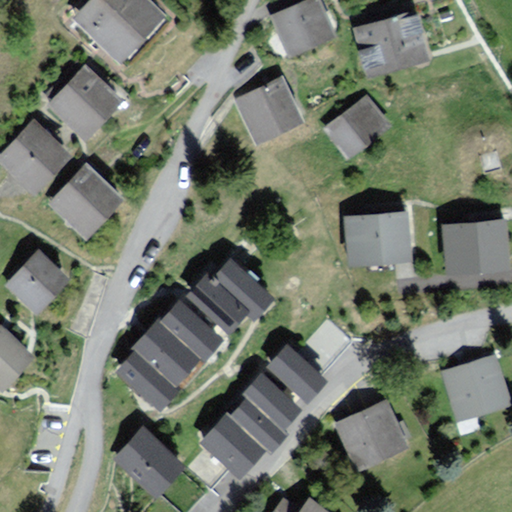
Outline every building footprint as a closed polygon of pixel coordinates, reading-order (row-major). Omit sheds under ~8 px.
[(144,0),(92,0),(76,19),(122,57),(160,13),(144,0)] [(317,0),(305,0),(281,12),(296,41),(330,24),(317,0)] [(411,11),(360,29),(376,74),(427,56),(411,11)] [(85,65),(51,101),(86,133),(119,98),(85,65)] [(282,82),(244,102),(262,136),(300,116),(282,82)] [(365,96),(325,128),(352,161),(392,130),(365,96)] [(34,126),(3,161),(31,185),(62,150),(34,126)] [(85,168),(55,202),(87,230),(117,196),(85,168)] [(403,213),(345,217),(347,253),(406,248),(403,213)] [(511,256),(510,223),(444,227),(446,265),(511,261),(511,256)] [(38,253),(13,281),(37,303),(62,276),(38,253)] [(211,273),(190,295),(217,320),(223,325),(243,303),(251,310),(266,294),(247,277),(232,263),(217,279),(211,273)] [(163,325),(162,326),(157,323),(155,326),(141,343),(135,350),(138,353),(123,370),(141,386),(158,401),(175,382),(173,380),(193,356),(196,359),(217,334),(198,318),(180,304),(163,325)] [(0,329),(0,381),(5,385),(30,356),(0,329)] [(290,346),(271,366),(304,396),(322,376),(290,346)] [(464,372),(448,376),(461,417),(506,403),(494,362),(464,372)] [(251,388),(245,396),(247,398),(234,413),(231,417),(227,414),(220,422),(203,442),(238,472),(262,445),(266,448),(283,428),(278,424),(295,404),(263,375),(251,388)] [(357,420),(341,428),(360,466),(404,444),(385,406),(357,420)] [(145,430),(119,458),(152,489),(178,461),(145,430)]
